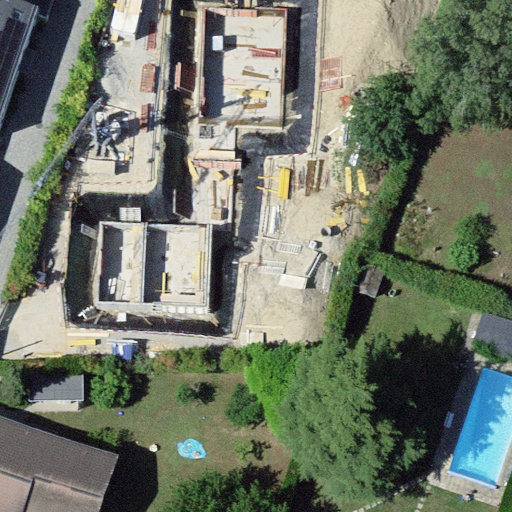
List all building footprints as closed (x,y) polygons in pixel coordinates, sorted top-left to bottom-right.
[(52,0),(0,0),(0,19),(41,34),(52,0)] [(257,0),(152,0),(141,163),(245,171),(257,0)] [(0,19),(0,153),(0,154),(41,34),(0,19)] [(105,271),(48,270),(47,363),(103,364),(105,271)] [(511,352),(511,319),(488,314),(481,345),(511,352)] [(92,511),(109,462),(0,426),(0,511),(92,511)]
